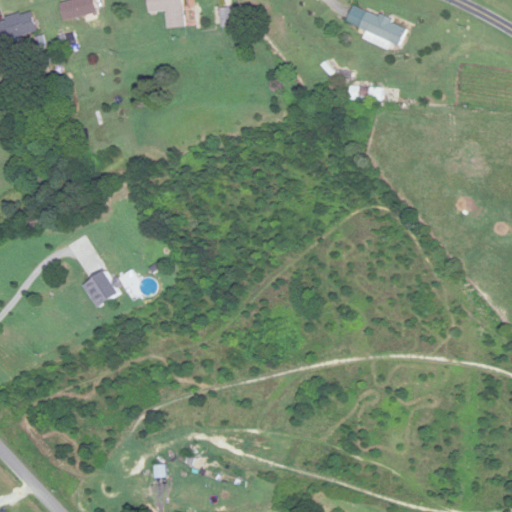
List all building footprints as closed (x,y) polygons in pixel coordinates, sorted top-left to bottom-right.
[(67,22),(100,12),(96,0),(74,0),(62,4),(67,22)] [(188,27),(185,0),(149,0),(151,13),(168,12),(170,29),(188,27)] [(223,8),(223,27),(235,27),(235,8),(223,8)] [(0,27),(5,42),(39,31),(33,11),(0,21),(0,27)] [(410,28),(370,12),(360,36),(393,49),(394,46),(402,49),(410,28)] [(86,287),(102,309),(124,293),(108,272),(86,287)] [(224,460),(202,453),(197,469),(219,476),(224,460)]
